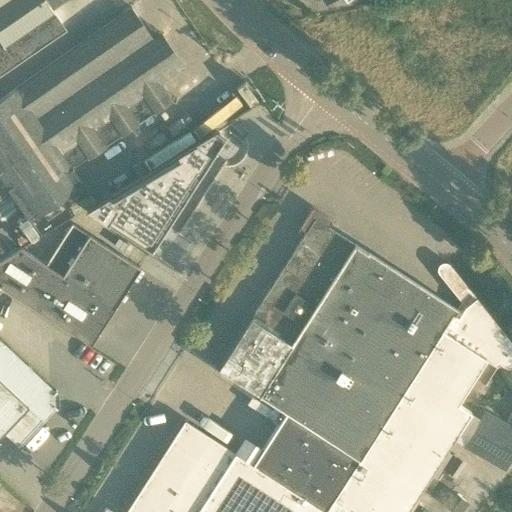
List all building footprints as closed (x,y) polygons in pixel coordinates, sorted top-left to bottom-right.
[(0,0),(0,74),(49,40),(65,29),(49,6),(57,0),(71,0),(72,1),(72,0),(0,0)] [(114,19),(0,98),(0,178),(30,222),(84,185),(72,168),(88,157),(89,159),(106,147),(105,145),(120,134),(122,136),(139,124),(138,122),(153,112),(155,114),(172,102),(159,83),(174,73),(184,66),(162,35),(161,36),(153,39),(131,8),(114,19)] [(215,130),(85,209),(150,251),(224,136),(218,133),(215,130)] [(351,511),(402,511),(456,433),(469,414),(471,410),(459,400),(488,357),(496,367),(500,364),(501,365),(502,366),(504,367),(506,368),(508,368),(510,368),(511,367),(511,366),(511,343),(450,265),(449,264),(447,263),(446,263),(444,262),(443,262),(442,263),(440,263),(439,264),(438,265),(437,267),(437,268),(437,270),(437,271),(437,273),(438,274),(464,307),(460,313),(327,227),(331,221),(317,213),(314,218),(308,215),(300,228),(305,232),(217,369),(283,411),(250,463),(184,421),(125,511),(340,511),(344,507),(351,511)] [(122,258),(72,224),(47,265),(21,249),(0,260),(0,287),(90,345),(139,268),(122,258)] [(0,436),(3,433),(17,447),(54,407),(56,409),(57,408),(54,405),(53,394),(56,391),(55,390),(54,392),(0,342),(0,289),(1,288),(0,287),(0,436)] [(479,421),(469,414),(456,433),(468,441),(465,446),(499,465),(511,441),(511,426),(484,413),(479,421)] [(456,479),(466,463),(454,455),(445,469),(447,470),(446,472),(456,479)]
